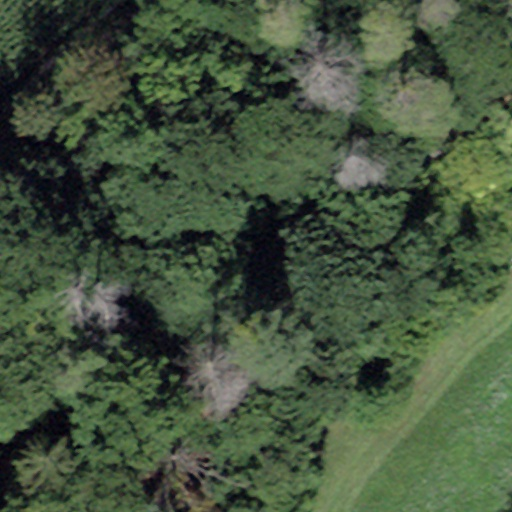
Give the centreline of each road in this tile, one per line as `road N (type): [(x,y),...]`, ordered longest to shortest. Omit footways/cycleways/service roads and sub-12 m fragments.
road 1 (track): [(0,503),(359,196),(511,113)]
road 2 (track): [(0,152),(159,0)]
